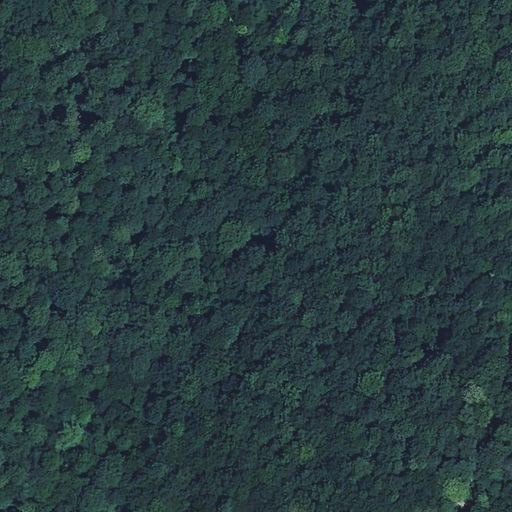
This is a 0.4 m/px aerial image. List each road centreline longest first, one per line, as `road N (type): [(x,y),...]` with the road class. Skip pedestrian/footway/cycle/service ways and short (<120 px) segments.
road 1 (track): [(274,0),(190,286),(89,511)]
road 2 (track): [(511,328),(480,217),(476,170),(503,0)]
road 3 (track): [(466,511),(511,358)]
